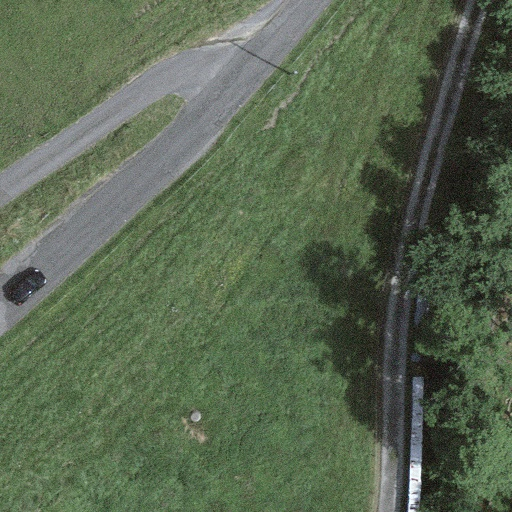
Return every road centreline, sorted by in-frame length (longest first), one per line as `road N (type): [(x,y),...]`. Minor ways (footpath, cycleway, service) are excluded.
road 1 (unclassified): [(311,0),(116,208),(0,306)]
road 2 (track): [(286,34),(218,55),(149,91),(0,203)]
